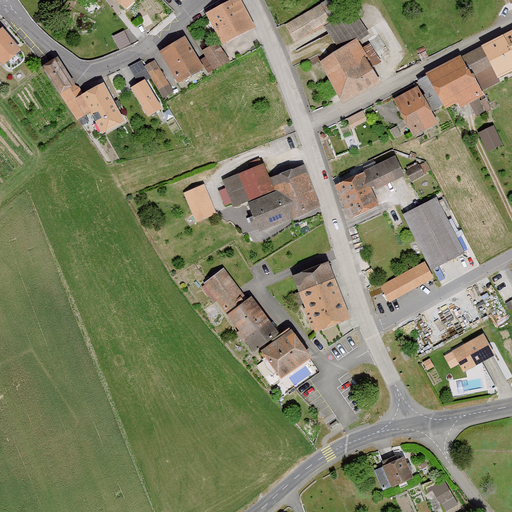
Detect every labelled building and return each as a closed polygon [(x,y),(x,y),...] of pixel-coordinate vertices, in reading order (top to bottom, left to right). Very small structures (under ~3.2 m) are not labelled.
[(133,0),(116,0),(125,9),(134,0),(133,0)] [(239,0),(232,0),(206,15),(222,44),(254,26),(239,0)] [(329,22),(324,24),(340,51),(357,41),(368,35),(352,8),(340,14),(332,0),(329,0),(320,6),(329,22)] [(320,6),(286,25),(295,41),(324,24),(329,22),(320,6)] [(120,47),(135,40),(130,27),(114,33),(120,47)] [(21,50),(2,28),(0,28),(0,60),(3,65),(21,50)] [(184,37),(159,52),(178,83),(203,68),(184,37)] [(511,53),(504,39),(482,50),(497,78),(511,69),(511,53)] [(341,101),(380,83),(371,67),(380,63),(369,44),(361,48),(357,41),(340,51),(321,62),(331,78),(322,83),(330,97),(337,93),(341,101)] [(216,44),(204,51),(208,59),(215,70),(228,63),(216,44)] [(497,78),(482,50),(420,82),(434,109),(443,104),(445,109),(457,103),(460,108),(482,96),(480,91),(499,81),(497,78)] [(56,59),(42,67),(59,94),(61,93),(77,120),(90,112),(80,96),(82,95),(77,85),(73,87),(56,59)] [(209,74),(215,70),(208,59),(202,62),(209,74)] [(144,70),(141,62),(130,68),(134,75),(144,70)] [(156,63),(146,69),(150,77),(160,71),(156,63)] [(144,81),(131,88),(148,117),(161,109),(144,81)] [(124,121),(102,83),(82,95),(80,96),(90,112),(103,134),(124,121)] [(436,123),(418,87),(394,99),(413,135),(436,123)] [(362,112),(348,118),(352,127),(367,120),(362,112)] [(493,126),(479,133),(487,151),(502,144),(493,126)] [(403,175),(395,159),(335,186),(350,218),(378,205),(370,190),(403,175)] [(273,190),(262,164),(223,181),(234,206),(273,190)] [(320,206),(302,165),(271,178),(276,191),(288,219),(320,206)] [(418,165),(406,171),(411,181),(423,174),(418,165)] [(216,214),(204,184),(183,193),(196,222),(216,214)] [(260,231),(288,219),(276,191),(247,203),(260,231)] [(436,198),(403,215),(431,269),(464,252),(436,198)] [(432,278),(424,262),(381,286),(389,301),(432,278)] [(293,277),(300,293),(334,280),(328,263),(293,277)] [(223,268),(203,283),(255,350),(278,332),(251,297),(247,300),(223,268)] [(334,280),(300,293),(305,307),(303,308),(311,328),(313,327),(315,331),(349,318),(334,280)] [(290,330),(261,350),(281,378),(309,357),(290,330)] [(494,355),(482,334),(452,351),(463,372),(494,355)] [(383,466),(374,470),(383,490),(413,477),(404,457),(398,460),(396,457),(382,463),(383,466)] [(443,478),(430,485),(440,504),(442,503),(446,510),(457,504),(443,478)]
